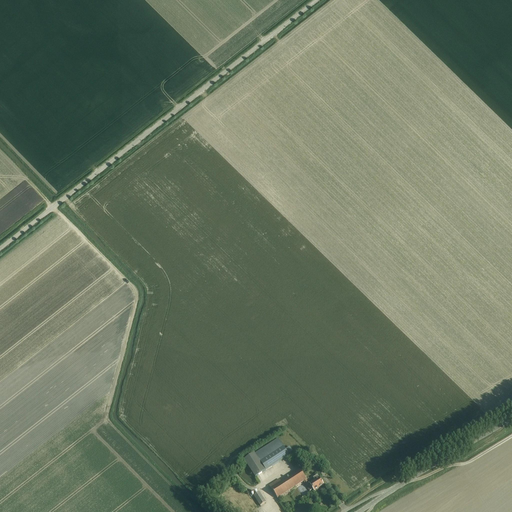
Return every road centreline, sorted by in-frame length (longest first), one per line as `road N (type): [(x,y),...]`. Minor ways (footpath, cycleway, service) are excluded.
road 1 (unclassified): [(0,248),(316,0)]
road 2 (tertiary): [(391,490),(511,418)]
